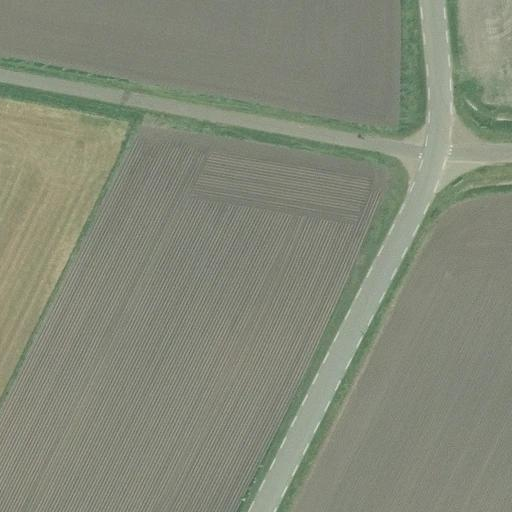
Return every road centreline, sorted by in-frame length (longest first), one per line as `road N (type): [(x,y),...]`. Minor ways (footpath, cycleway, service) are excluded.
road 1 (unclassified): [(435,155),(0,75)]
road 2 (primary): [(260,511),(435,155)]
road 3 (primary): [(435,155),(440,109),(431,0)]
